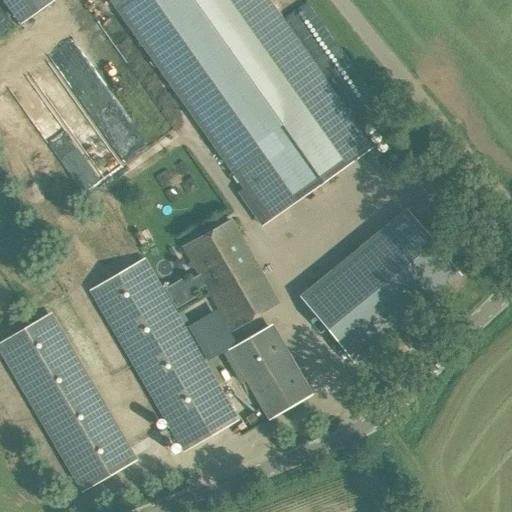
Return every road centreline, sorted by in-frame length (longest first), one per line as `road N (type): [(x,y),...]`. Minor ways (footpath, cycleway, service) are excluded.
road 1 (unclassified): [(154,511),(333,444),(384,408),(511,281)]
road 2 (unclassified): [(511,201),(343,0)]
